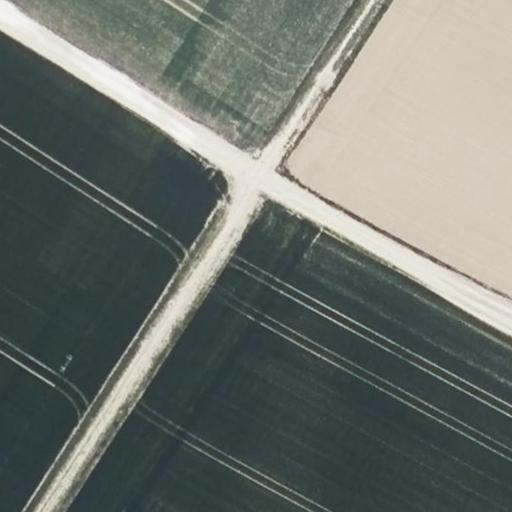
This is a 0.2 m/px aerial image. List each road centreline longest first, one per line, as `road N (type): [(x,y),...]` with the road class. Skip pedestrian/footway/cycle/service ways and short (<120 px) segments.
road 1 (track): [(45,511),(377,0)]
road 2 (track): [(511,318),(258,184),(0,16)]
